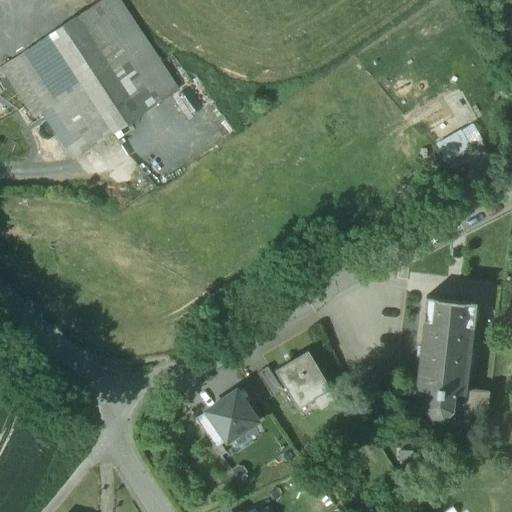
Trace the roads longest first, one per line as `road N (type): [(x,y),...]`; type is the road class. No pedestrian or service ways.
road 1 (residential): [(130,402),(164,394),(511,186)]
road 2 (residential): [(0,288),(100,392),(130,402)]
road 3 (residential): [(158,511),(112,442),(130,402)]
